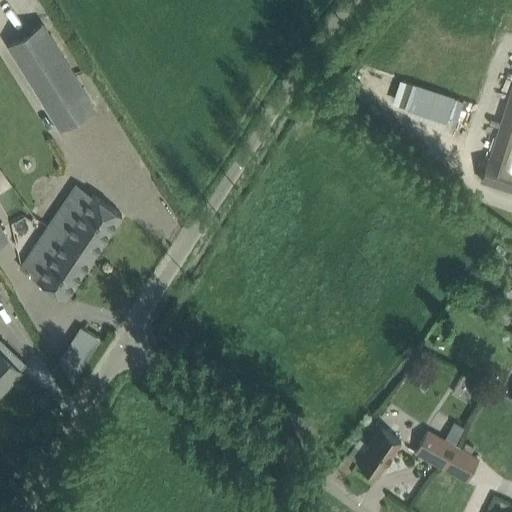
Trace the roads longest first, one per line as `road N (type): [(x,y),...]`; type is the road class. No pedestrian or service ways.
road 1 (unclassified): [(125,344),(352,0)]
road 2 (unclassified): [(366,511),(125,344)]
road 3 (unclassified): [(32,511),(125,344)]
